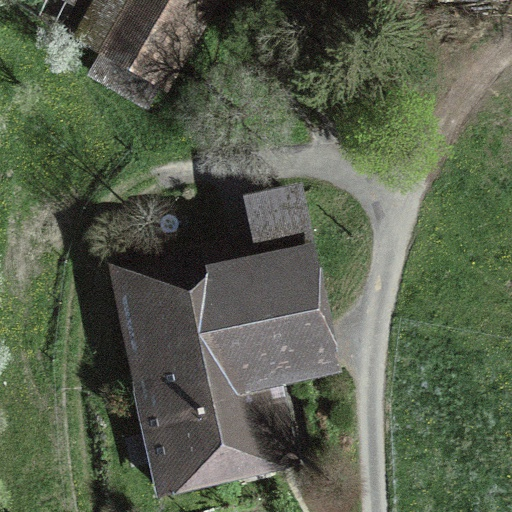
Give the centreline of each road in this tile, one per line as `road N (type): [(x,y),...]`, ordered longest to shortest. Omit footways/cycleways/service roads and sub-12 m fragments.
road 1 (track): [(90,511),(72,338),(109,216),(192,171),(292,158),(407,181),(497,57),(511,48)]
road 2 (track): [(387,511),(380,334),(407,181)]
